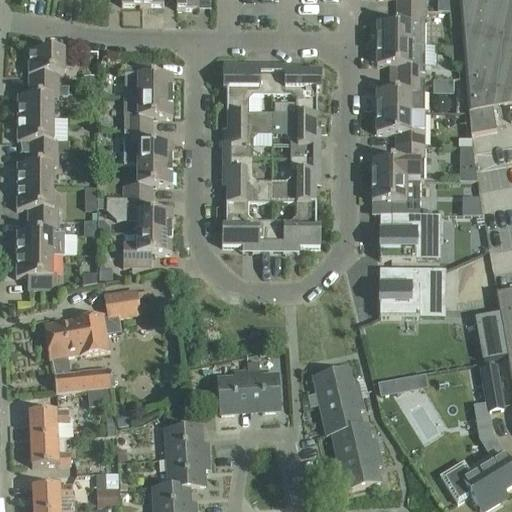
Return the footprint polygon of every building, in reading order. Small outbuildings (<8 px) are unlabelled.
[(141,0),(142,8),(163,8),(162,0),(141,0)] [(175,0),(175,12),(197,12),(197,0),(175,0)] [(371,0),(371,1),(376,1),(396,1),(396,12),(425,12),(425,0),(371,0)] [(511,0),(456,0),(468,115),(470,136),(495,131),(492,111),(511,106),(511,0)] [(371,30),(371,38),(376,41),(376,46),(425,47),(425,26),(425,12),(396,12),(396,27),(376,26),(376,27),(371,30)] [(424,68),(425,47),(376,46),(376,69),(396,69),(396,80),(424,81),(424,68)] [(440,48),(440,52),(447,58),(452,58),(452,48),(440,48)] [(28,87),(59,87),(59,76),(63,76),(63,54),(27,53),(27,77),(28,77),(28,87)] [(137,99),(171,99),(171,79),(152,79),(152,66),(124,66),(124,79),(137,79),(137,99)] [(252,99),(271,99),(271,67),(243,67),(243,71),(222,71),(222,92),(225,92),(226,117),(247,117),(247,104),(252,99)] [(294,104),(294,117),(316,118),(316,93),(320,93),(320,72),(299,72),(299,67),(271,67),(271,99),(289,99),(294,104)] [(82,78),(82,88),(95,88),(96,78),(82,78)] [(424,115),(424,81),(396,80),(395,95),(375,94),(375,115),(424,115)] [(59,87),(28,87),(28,99),(16,99),(16,121),(53,122),(53,101),(59,101),(59,98),(69,98),(69,87),(59,87)] [(171,99),(137,99),(124,99),(123,133),(151,133),(151,121),(171,121),(171,99)] [(424,115),(375,115),(375,137),(395,137),(395,149),(424,150),(424,115)] [(221,161),(250,161),(250,144),(257,138),(271,138),(271,117),(247,117),(226,117),(226,133),(221,133),(221,161)] [(294,117),(271,117),(271,138),(285,138),(290,143),(290,161),(320,161),(321,133),(316,133),(316,118),(294,117)] [(16,121),(16,145),(20,145),(28,145),(28,155),(59,156),(67,156),(67,144),(53,144),(53,122),(16,121)] [(123,147),(123,167),(137,168),(171,168),(171,147),(151,147),(151,133),(123,133),(123,147)] [(424,163),(424,150),(395,149),(395,162),(371,162),(371,183),(419,184),(419,173),(422,174),(422,163),(424,163)] [(53,169),(58,169),(59,156),(28,155),(28,167),(16,167),(15,190),(53,191),(53,169)] [(250,180),(250,161),(221,161),(221,189),(225,189),(225,204),(247,204),(270,205),(270,185),(254,184),(250,180)] [(320,189),(320,161),(290,161),(289,181),(284,185),(270,185),(270,205),(293,205),(316,206),(316,189),(320,189)] [(124,189),(124,201),(151,202),(151,189),(171,189),(171,168),(137,168),(137,189),(124,189)] [(419,184),(371,183),(371,205),(391,205),(391,218),(419,211),(419,184)] [(27,213),(27,224),(58,224),(58,212),(53,212),(53,191),(15,190),(15,213),(27,213)] [(96,210),(97,190),(83,190),(82,210),(96,210)] [(448,226),(483,222),(480,199),(446,203),(448,226)] [(151,202),(124,201),(106,201),(106,214),(117,224),(136,224),(136,235),(170,236),(171,215),(151,215),(151,202)] [(270,255),(270,223),(251,222),(247,218),(247,204),(225,204),(225,229),(221,229),(221,250),(241,250),(241,255),(270,255)] [(315,230),(316,206),(293,205),(293,219),(289,223),(270,223),(270,255),(298,255),(298,251),(319,251),(319,230),(315,230)] [(391,233),(378,233),(378,255),(380,255),(380,262),(415,263),(415,245),(437,245),(437,219),(391,219),(391,233)] [(15,257),(52,258),(64,258),(64,236),(58,236),(58,224),(27,224),(27,235),(15,235),(15,257)] [(170,236),(136,235),(136,245),(124,245),(124,270),(150,270),(150,257),(170,257),(170,236)] [(52,281),(52,258),(15,257),(15,281),(27,281),(27,293),(59,293),(59,281),(52,281)] [(98,273),(98,283),(111,283),(111,273),(98,273)] [(378,287),(378,309),(380,309),(380,320),(419,321),(419,299),(440,299),(440,273),(391,273),(391,287),(378,287)] [(104,296),(104,301),(107,319),(43,328),(48,364),(51,363),(55,398),(87,394),(110,392),(109,391),(115,390),(113,375),(108,375),(108,373),(68,377),(66,362),(107,356),(105,340),(120,338),(118,323),(140,320),(136,296),(136,292),(104,296)] [(496,294),(495,295),(499,316),(507,360),(509,373),(511,388),(511,292),(500,295),(497,295),(496,296),(496,294)] [(172,302),(159,304),(161,316),(171,314),(174,314),(172,302)] [(161,316),(156,316),(159,333),(173,331),(173,327),(171,314),(161,316)] [(499,316),(475,320),(483,364),(507,360),(499,316)] [(247,374),(249,416),(279,415),(276,377),(260,378),(260,365),(248,366),(248,374),(247,374)] [(496,368),(480,371),(486,405),(488,414),(503,412),(496,368)] [(319,410),(360,400),(357,387),(352,388),(348,372),(312,380),(319,410)] [(249,416),(247,374),(233,374),(234,380),(217,381),(220,418),(249,416)] [(393,384),(377,387),(379,400),(395,397),(393,384)] [(111,408),(110,392),(87,394),(88,410),(111,408)] [(326,439),(331,438),(362,431),(358,414),(363,412),(360,400),(319,410),(326,439)] [(30,441),(57,440),(56,423),(69,422),(69,414),(28,415),(30,441)] [(126,419),(115,420),(117,429),(128,427),(126,419)] [(331,438),(337,466),(378,456),(375,443),(370,444),(367,429),(362,431),(331,438)] [(163,462),(208,459),(207,446),(202,446),(201,430),(161,433),(163,462)] [(57,456),(57,440),(30,441),(31,470),(72,468),(71,455),(57,456)] [(126,451),(117,452),(117,463),(127,462),(126,451)] [(381,468),(378,456),(337,466),(344,494),(380,486),(376,470),(381,468)] [(463,465),(440,479),(457,506),(470,498),(479,511),(487,511),(499,505),(495,499),(504,493),(511,488),(511,470),(504,458),(493,465),(471,478),(463,465)] [(209,473),(208,459),(163,462),(165,490),(165,492),(189,490),(205,489),(204,473),(209,473)] [(88,476),(113,476),(113,462),(88,462),(88,476)] [(32,511),(60,511),(60,498),(72,498),(72,488),(32,490),(32,511)] [(152,511),(195,511),(195,505),(190,505),(189,490),(165,492),(165,490),(151,491),(152,511)] [(96,511),(119,511),(118,491),(95,492),(96,511)]
